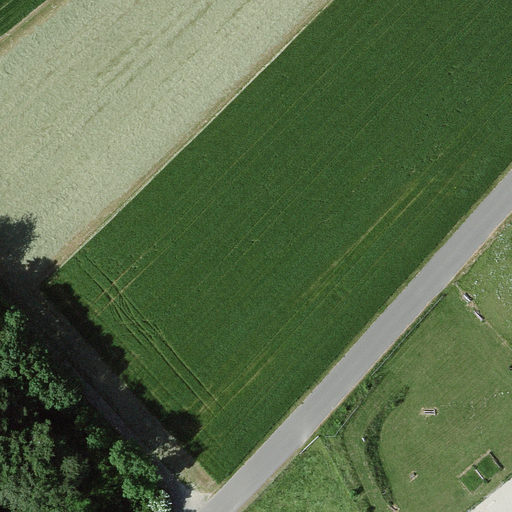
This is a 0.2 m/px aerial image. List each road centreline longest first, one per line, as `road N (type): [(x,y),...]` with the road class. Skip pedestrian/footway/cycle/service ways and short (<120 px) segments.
road 1 (unclassified): [(215,511),(511,188)]
road 2 (track): [(0,303),(196,511)]
